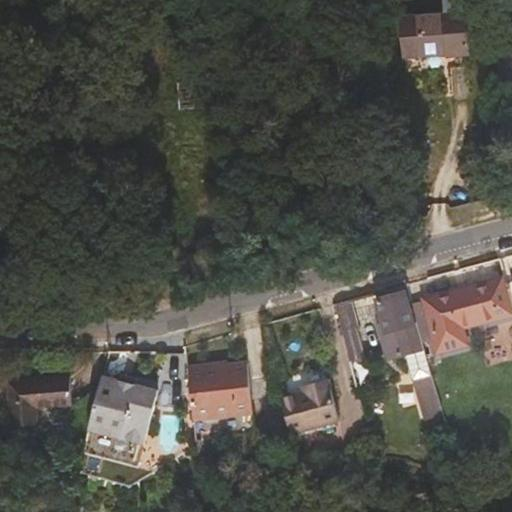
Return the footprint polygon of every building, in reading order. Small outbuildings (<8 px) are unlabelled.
[(389,31),(392,69),(433,65),(435,68),(457,66),(452,23),(389,31)] [(511,59),(483,73),(496,106),(511,99),(511,59)] [(173,104),(206,99),(203,74),(170,79),(173,104)] [(182,182),(219,176),(210,121),(174,127),(182,182)] [(439,352),(442,359),(485,347),(480,329),(511,320),(511,303),(506,282),(501,283),(499,279),(425,300),(439,352)] [(417,397),(435,392),(417,323),(411,324),(402,291),(374,299),(379,319),(382,329),(382,331),(393,329),(401,357),(406,355),(417,397)] [(335,302),(343,333),(356,329),(358,328),(349,298),(335,302)] [(374,321),(376,331),(382,329),(379,319),(374,321)] [(356,329),(343,333),(352,361),(364,358),(356,329)] [(190,366),(197,420),(256,412),(249,362),(224,366),(223,362),(190,366)] [(121,377),(139,382),(141,374),(123,370),(121,377)] [(139,382),(121,377),(104,373),(91,427),(147,441),(161,387),(139,382)] [(14,379),(17,424),(45,422),(44,401),(76,400),(74,375),(14,379)] [(284,396),(293,432),(342,418),(330,377),(305,384),(307,390),(284,396)]
